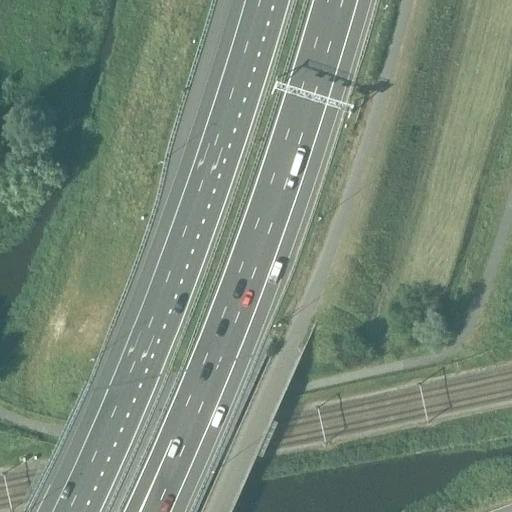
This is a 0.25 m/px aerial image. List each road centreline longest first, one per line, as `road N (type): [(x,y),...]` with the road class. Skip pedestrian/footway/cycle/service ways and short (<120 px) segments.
road 1 (motorway): [(274,0),(212,196),(83,511)]
road 2 (motorway): [(185,446),(341,0)]
